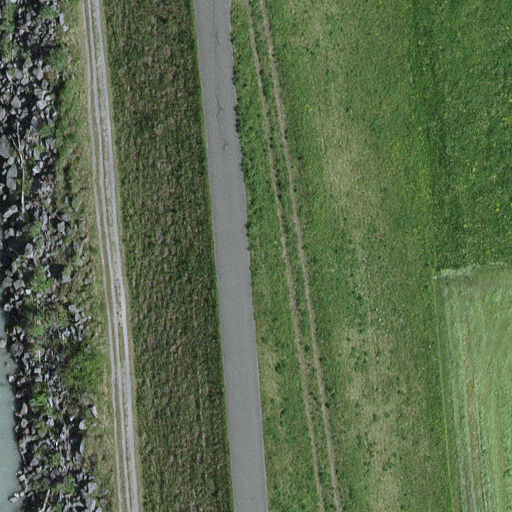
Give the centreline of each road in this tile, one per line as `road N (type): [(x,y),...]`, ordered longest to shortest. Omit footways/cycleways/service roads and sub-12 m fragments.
road 1 (track): [(265,0),(350,511)]
road 2 (track): [(79,0),(131,511)]
